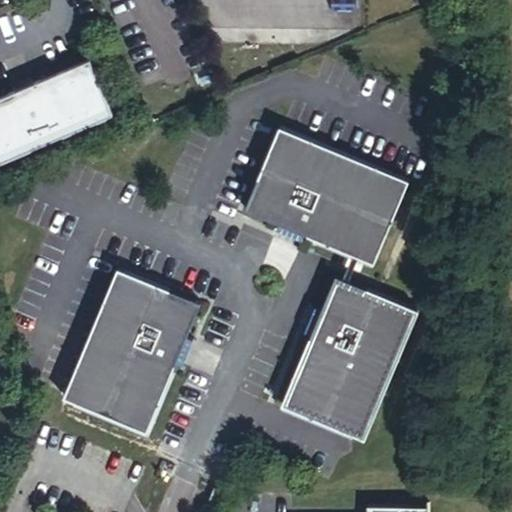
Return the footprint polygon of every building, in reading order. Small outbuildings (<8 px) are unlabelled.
[(87,56),(0,93),(0,158),(111,111),(87,56)] [(274,125),(241,209),(276,224),(301,234),(343,251),(350,254),(363,260),(371,263),(403,179),(274,125)] [(301,234),(276,224),(273,230),(298,241),(301,234)] [(363,260),(350,254),(341,278),(353,284),(363,260)] [(186,337),(200,303),(119,269),(68,392),(65,397),(147,431),(176,362),(186,337)] [(365,439),(417,310),(385,297),(377,293),(353,284),(341,278),(334,275),(320,310),(310,335),(281,405),(350,433),(365,439)] [(310,335),(320,310),(314,307),(304,333),(310,335)] [(184,361),(193,339),(186,337),(176,362),(182,365),(184,361)] [(216,509),(222,492),(213,489),(207,505),(211,507),(216,509)] [(429,511),(429,497),(368,496),(368,511),(429,511)]
